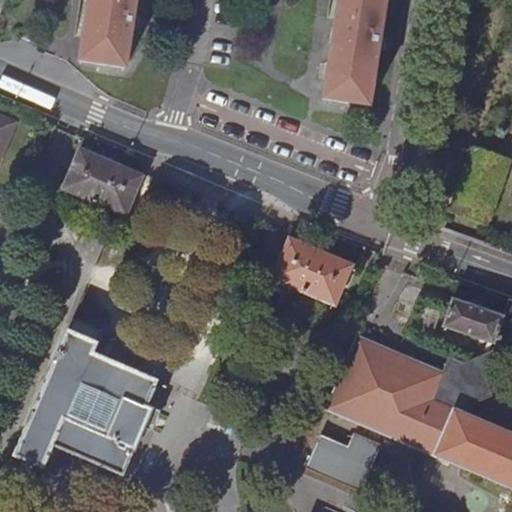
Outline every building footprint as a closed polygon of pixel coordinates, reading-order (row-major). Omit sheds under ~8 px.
[(87,0),(78,59),(124,67),(134,0),(87,0)] [(338,0),(324,98),(370,105),(380,43),(386,0),(338,0)] [(0,148),(10,123),(0,118),(0,148)] [(415,176),(428,177),(433,146),(420,144),(415,176)] [(450,213),(487,226),(509,163),(472,150),(450,213)] [(63,188),(121,212),(137,176),(77,152),(63,188)] [(275,278),(332,301),(347,266),(290,242),(275,278)] [(511,301),(509,300),(507,299),(502,317),(451,301),(443,327),(493,344),(489,352),(466,365),(459,364),(451,380),(359,341),(330,411),(511,486),(511,437),(469,420),(476,406),(492,400),(486,382),(491,372),(509,365),(511,366),(511,301)] [(51,444),(120,475),(150,410),(144,407),(155,381),(90,353),(100,330),(71,317),(12,454),(41,467),(51,444)] [(354,432),(349,444),(320,433),(307,467),(364,488),(381,442),(354,432)]
